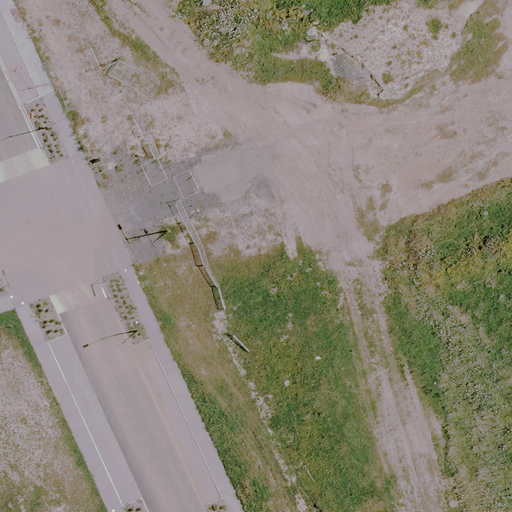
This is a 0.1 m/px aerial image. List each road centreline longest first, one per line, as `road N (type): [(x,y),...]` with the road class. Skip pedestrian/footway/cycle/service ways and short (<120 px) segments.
road 1 (residential): [(181,511),(51,230)]
road 2 (unknown): [(265,147),(511,79)]
road 3 (residential): [(51,230),(265,147)]
